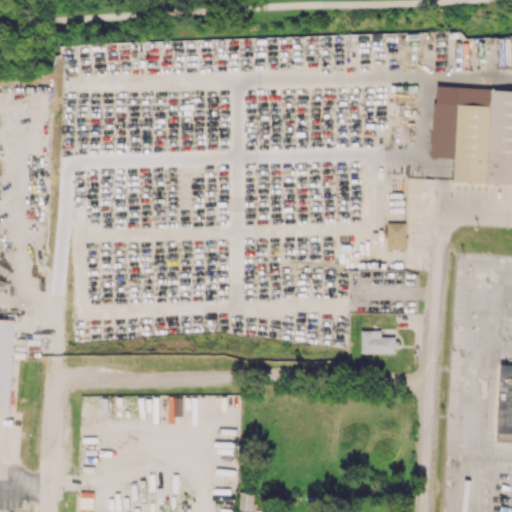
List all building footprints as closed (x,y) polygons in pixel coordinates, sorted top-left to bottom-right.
[(511,89),(435,86),(432,157),(455,158),(454,181),(511,183),(511,89)] [(405,248),(406,222),(387,222),(387,248),(405,248)] [(0,410),(11,411),(15,319),(0,318),(0,410)] [(361,352),(397,353),(397,336),(380,336),(381,330),(361,330),(361,352)] [(511,440),(495,439),(500,365),(511,365),(511,440)] [(252,511),(254,493),(240,492),(238,511),(252,511)]
